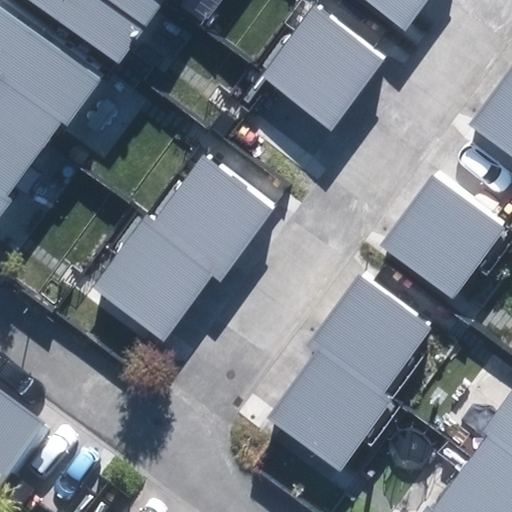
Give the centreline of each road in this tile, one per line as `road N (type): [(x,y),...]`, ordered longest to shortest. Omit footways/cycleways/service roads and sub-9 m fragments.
road 1 (residential): [(139,449),(477,0)]
road 2 (residential): [(0,350),(139,449)]
